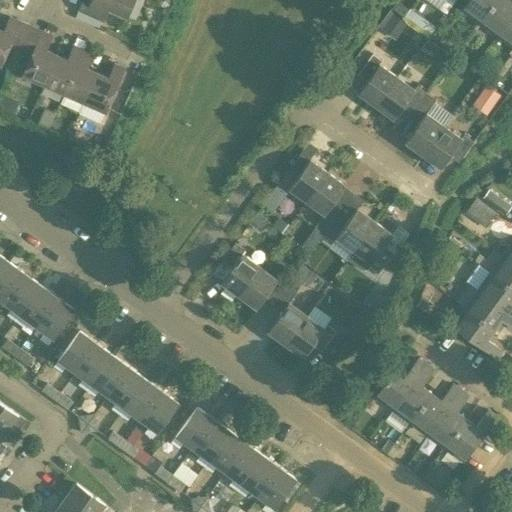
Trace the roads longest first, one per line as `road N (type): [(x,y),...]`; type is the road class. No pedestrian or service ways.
road 1 (residential): [(170,321),(300,124),(314,115),(327,115),(422,185)]
road 2 (residential): [(170,321),(349,449)]
road 3 (residential): [(0,195),(170,321)]
road 4 (residential): [(48,421),(164,511)]
